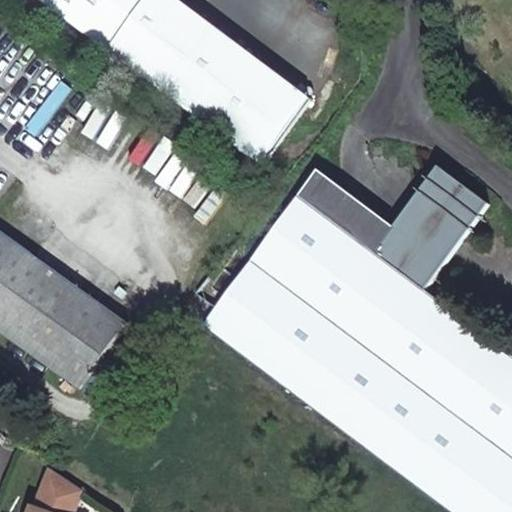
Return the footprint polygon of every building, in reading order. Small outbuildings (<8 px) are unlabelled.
[(284,72),(185,0),(49,0),(183,97),(236,138),(284,72)] [(314,94),(284,72),(236,138),(266,160),(314,94)] [(276,227),(206,326),(242,353),(358,440),(451,511),(511,511),(511,355),(427,290),(491,204),(442,167),(395,228),(319,169),(276,227)] [(0,225),(0,327),(22,343),(81,387),(130,320),(24,243),(0,225)] [(58,511),(69,479),(46,463),(33,504),(32,504),(29,511),(58,511)] [(69,479),(58,511),(70,511),(79,486),(69,479)]
